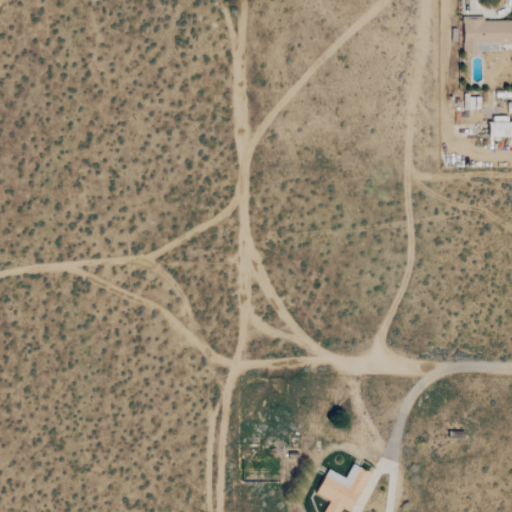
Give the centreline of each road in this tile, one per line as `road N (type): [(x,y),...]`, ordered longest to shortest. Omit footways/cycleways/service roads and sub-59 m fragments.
road 1 (track): [(241,345),(246,0)]
road 2 (track): [(241,345),(319,366),(437,366)]
